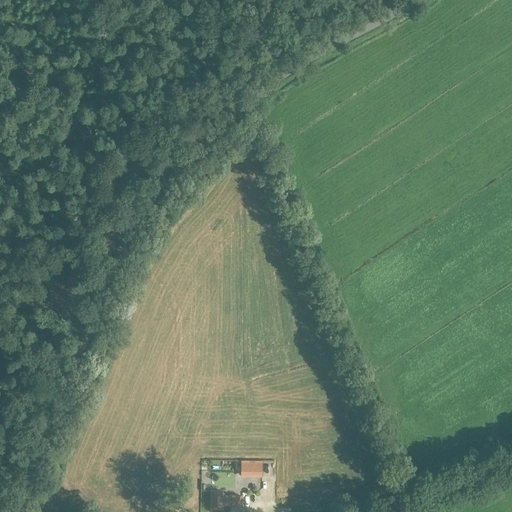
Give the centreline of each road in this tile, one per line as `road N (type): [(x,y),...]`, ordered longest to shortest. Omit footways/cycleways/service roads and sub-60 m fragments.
road 1 (unclassified): [(11,511),(118,246),(173,166),(315,53),(417,0)]
road 2 (track): [(511,458),(416,493),(255,511)]
